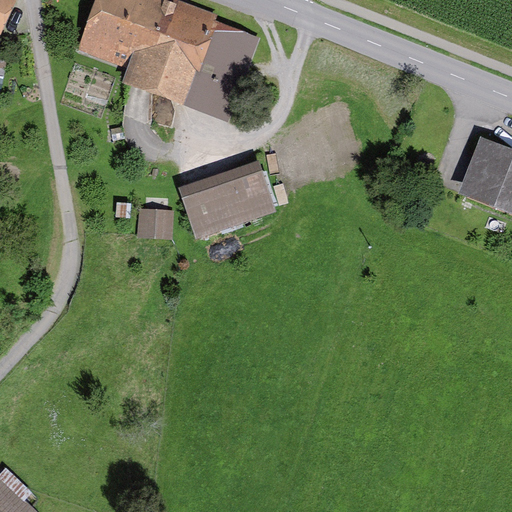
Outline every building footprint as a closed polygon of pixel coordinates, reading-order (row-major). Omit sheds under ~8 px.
[(0,0),(0,29),(13,2),(7,0),(0,0)] [(254,40),(144,0),(108,0),(90,52),(112,60),(116,50),(138,59),(130,82),(226,117),(254,40)] [(471,190),(511,205),(511,157),(487,148),(471,190)] [(269,207),(258,174),(186,198),(198,231),(269,207)] [(140,204),(139,234),(175,235),(176,205),(140,204)] [(28,511),(0,484),(0,511),(28,511)]
